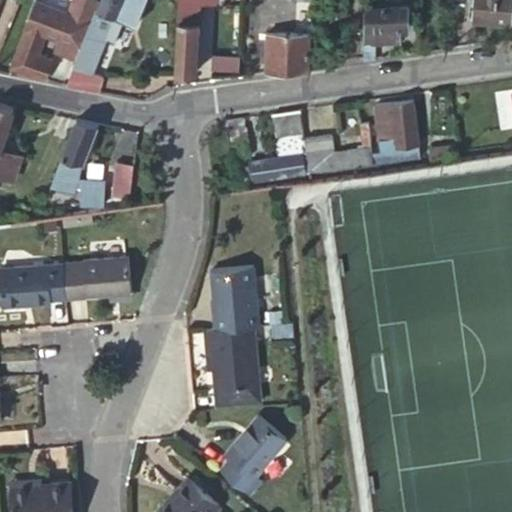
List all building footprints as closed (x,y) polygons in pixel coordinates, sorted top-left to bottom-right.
[(41,1),(20,67),(53,79),(59,59),(45,54),(52,33),(66,38),(61,50),(81,57),(101,0),(78,0),(74,12),(41,1)] [(139,24),(149,0),(106,0),(103,7),(122,16),(139,24)] [(218,0),(182,0),(178,71),(198,72),(203,4),(218,5),(218,0)] [(497,19),(511,20),(511,0),(478,0),(477,20),(497,22),(497,19)] [(364,61),(375,59),(376,42),(401,44),(402,29),(409,30),(411,9),(369,5),(364,61)] [(103,7),(81,64),(72,85),(104,92),(110,76),(98,71),(122,16),(103,7)] [(307,72),(306,68),(309,37),(271,32),(266,69),(304,73),(307,72)] [(214,70),(240,71),(241,55),(214,54),(214,70)] [(378,151),(379,160),(427,154),(419,99),(381,104),(383,122),(383,124),(401,121),(402,135),(385,137),(387,151),(378,151)] [(0,102),(0,178),(14,183),(22,163),(0,155),(0,152),(1,149),(4,151),(19,107),(0,102)] [(308,137),(305,109),(278,113),(281,140),(308,137)] [(95,122),(82,120),(55,186),(60,187),(82,191),(83,186),(89,185),(91,202),(112,199),(109,177),(83,180),(86,160),(101,123),(95,122)] [(366,122),(369,141),(377,140),(374,123),(374,121),(366,122)] [(383,124),(385,137),(402,135),(401,121),(383,124)] [(383,122),(374,123),(377,140),(377,144),(378,151),(387,151),(385,137),(383,124),(383,122)] [(253,151),(250,127),(234,130),(238,160),(253,151)] [(335,136),(308,140),(309,150),(311,170),(379,160),(378,151),(377,144),(337,150),(335,136)] [(308,140),(308,137),(281,140),(283,153),(306,150),(309,150),(308,140)] [(461,153),(460,143),(433,146),(435,157),(461,153)] [(24,158),(4,151),(1,149),(0,152),(0,155),(22,163),(24,158)] [(309,171),(306,150),(283,153),(252,157),(254,178),(309,171)] [(135,196),(139,163),(121,161),(117,194),(135,196)] [(82,191),(60,187),(59,193),(81,197),(82,191)] [(91,209),(63,213),(64,222),(92,218),(91,209)] [(57,214),(43,216),(45,228),(52,227),(58,224),(57,214)] [(84,259),(64,261),(67,295),(87,294),(87,292),(111,290),(131,288),(132,288),(129,253),(83,257),(84,259)] [(67,295),(64,261),(0,266),(3,304),(51,300),(51,296),(67,295)] [(250,324),(259,323),(253,263),(211,266),(217,327),(250,324)] [(131,288),(111,290),(112,297),(132,295),(131,288)] [(217,327),(205,328),(206,345),(211,345),(216,404),(257,399),(256,383),(250,324),(217,327)] [(245,488),(256,475),(254,474),(287,436),(259,413),(226,451),(231,455),(221,467),(245,488)] [(189,474),(156,510),(158,511),(211,511),(220,502),(189,474)] [(261,478),(256,475),(245,488),(250,492),(261,478)] [(10,479),(11,485),(41,482),(41,476),(10,479)] [(41,482),(11,485),(12,511),(74,511),(72,479),(41,482)]
